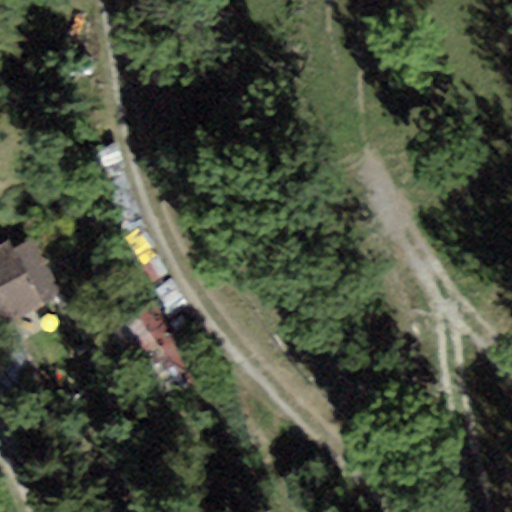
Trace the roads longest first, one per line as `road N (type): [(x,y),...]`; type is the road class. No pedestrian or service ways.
road 1 (track): [(113,0),(127,146),(195,303),(393,511)]
road 2 (track): [(472,511),(416,251),(511,367)]
